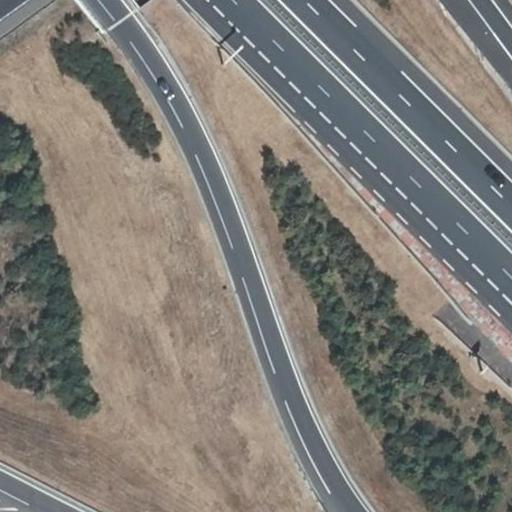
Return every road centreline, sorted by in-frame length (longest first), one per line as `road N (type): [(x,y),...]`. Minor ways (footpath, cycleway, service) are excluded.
road 1 (motorway): [(109,0),(194,132),(305,424),(353,511)]
road 2 (motorway): [(224,0),(511,287)]
road 3 (motorway): [(511,204),(309,0)]
